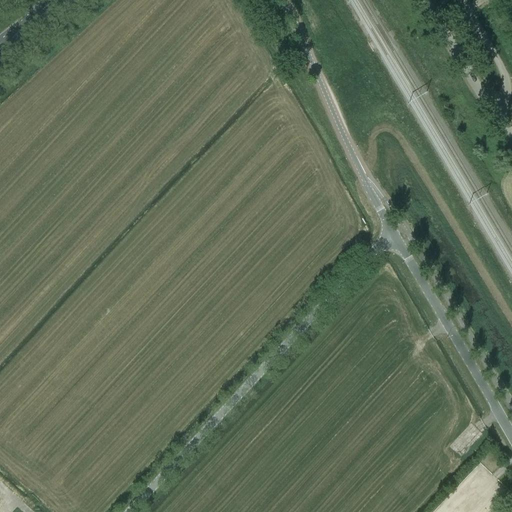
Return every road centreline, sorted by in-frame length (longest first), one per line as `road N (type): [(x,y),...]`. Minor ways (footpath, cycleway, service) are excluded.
road 1 (unclassified): [(129,511),(376,250),(395,240)]
road 2 (unclassified): [(395,240),(279,0)]
road 3 (unclassified): [(511,431),(395,240)]
road 4 (unclassified): [(511,135),(423,0)]
